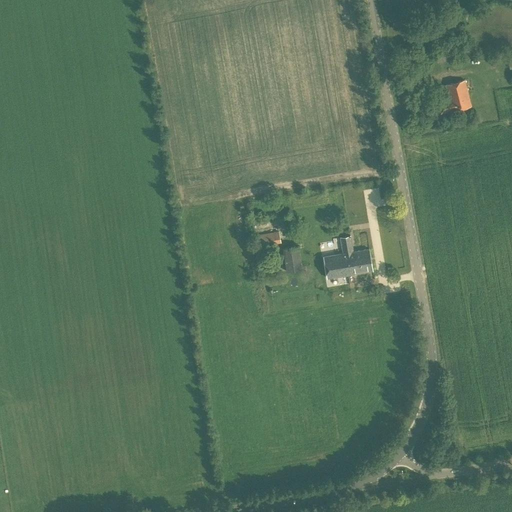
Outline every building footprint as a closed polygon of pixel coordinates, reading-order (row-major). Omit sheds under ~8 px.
[(437,63),(474,54),(471,43),(434,52),(437,63)] [(453,110),(471,106),(464,80),(446,85),(450,100),(438,103),(441,112),(453,109),(453,110)] [(414,106),(422,104),(421,97),(413,98),(414,106)] [(279,231),(259,235),(261,246),(281,243),(279,231)] [(353,251),(350,236),(341,238),(343,253),(324,256),(327,278),(372,270),(368,248),(353,251)] [(283,247),(287,271),(302,269),(299,245),(283,247)]
